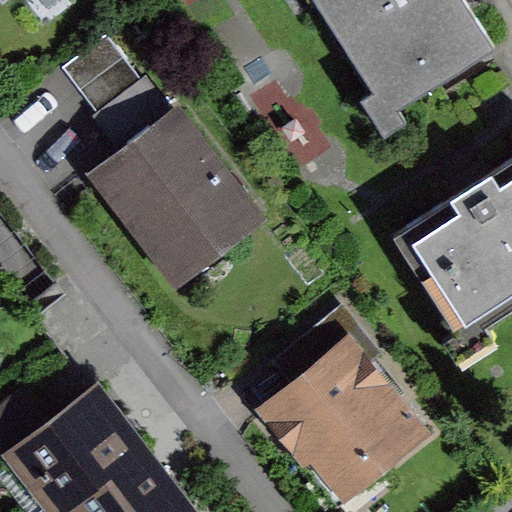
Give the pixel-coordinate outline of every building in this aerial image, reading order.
[(495,45),(465,0),(295,0),(384,140),(416,120),(405,102),(495,45)] [(249,213),(115,33),(41,87),(62,115),(176,267),(249,213)] [(511,157),(397,235),(456,322),(442,331),(466,366),(504,341),(490,321),(511,305),(511,157)] [(436,417),(352,318),(260,395),(344,494),(436,417)] [(71,511),(151,453),(99,382),(0,455),(42,511),(71,511)] [(195,511),(151,453),(71,511),(195,511)]
